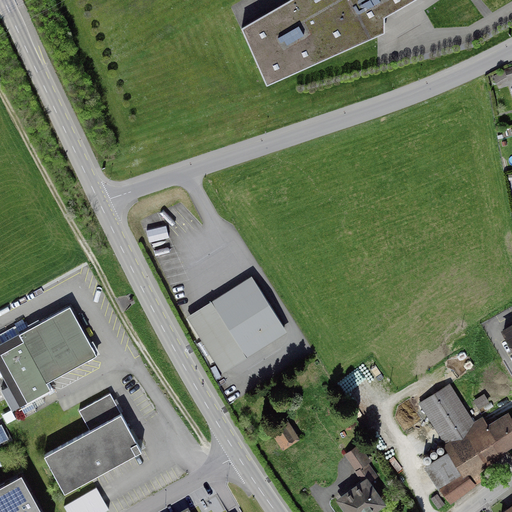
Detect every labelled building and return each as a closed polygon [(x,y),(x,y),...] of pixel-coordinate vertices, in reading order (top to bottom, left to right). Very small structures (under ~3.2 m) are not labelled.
[(291,0),(241,28),(266,84),(383,33),(383,17),(413,0),(291,0)] [(507,79),(511,77),(511,68),(505,71),(492,78),(496,85),(507,79)] [(251,276),(188,316),(220,367),(283,328),(251,276)] [(129,294),(125,296),(131,306),(134,304),(129,294)] [(69,306),(18,334),(16,329),(13,328),(0,334),(0,377),(2,376),(8,386),(1,390),(11,410),(19,406),(49,390),(46,383),(96,355),(69,306)] [(511,328),(503,333),(511,347),(511,328)] [(483,416),(475,422),(449,383),(419,403),(446,445),(444,447),(448,453),(424,468),(448,505),(476,487),(470,479),(507,455),(505,453),(511,447),(511,418),(508,413),(489,425),(483,416)] [(140,451),(109,394),(78,411),(89,430),(43,455),(63,493),(140,451)] [(483,396),(474,401),(478,408),(487,402),(483,396)] [(287,424),(273,433),(282,447),(296,438),(287,424)] [(359,444),(346,453),(358,470),(355,471),(364,483),(340,500),(348,511),(367,511),(380,503),(370,489),(372,487),(369,482),(375,477),(364,461),(368,458),(363,452),(364,451),(359,444)] [(424,464),(425,465),(427,465),(428,465),(429,464),(430,464),(431,463),(431,461),(431,460),(431,459),(430,458),(429,457),(427,457),(426,457),(425,458),(424,459),(423,460),(423,462),(424,463),(424,464)] [(43,511),(22,473),(0,484),(0,511),(43,511)] [(102,511),(108,509),(95,487),(63,506),(66,511),(102,511)] [(436,494),(430,499),(437,509),(443,505),(436,494)]
